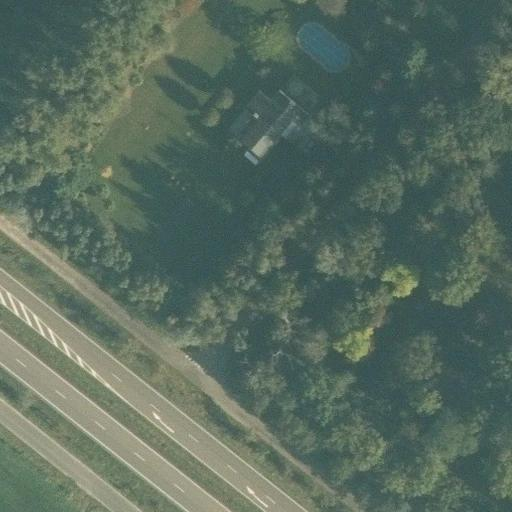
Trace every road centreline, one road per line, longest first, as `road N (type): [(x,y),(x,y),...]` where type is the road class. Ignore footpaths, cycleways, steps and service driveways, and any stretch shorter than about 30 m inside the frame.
road 1 (unclassified): [(504,0),(203,364)]
road 2 (primary): [(289,511),(0,280)]
road 3 (primary): [(0,350),(205,511)]
road 4 (unclassified): [(203,364),(0,209)]
road 5 (unclassified): [(390,511),(203,364)]
road 6 (tertiary): [(121,511),(0,416)]
